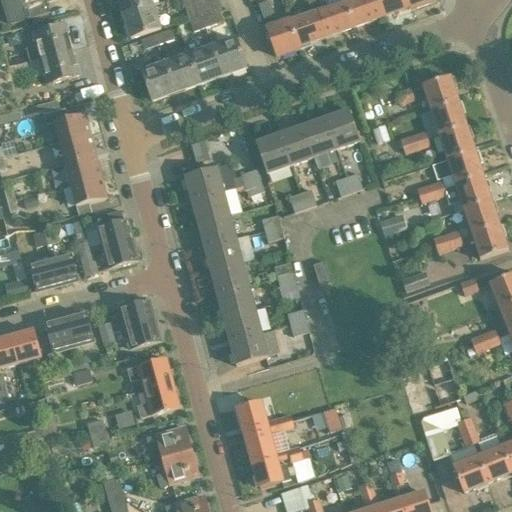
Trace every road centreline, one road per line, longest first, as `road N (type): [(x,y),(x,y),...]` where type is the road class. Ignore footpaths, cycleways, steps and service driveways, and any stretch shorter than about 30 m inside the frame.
road 1 (residential): [(129,136),(476,22)]
road 2 (residential): [(230,511),(164,273)]
road 3 (residential): [(0,319),(164,273)]
road 4 (residential): [(164,273),(129,136)]
road 5 (residential): [(129,136),(91,0)]
